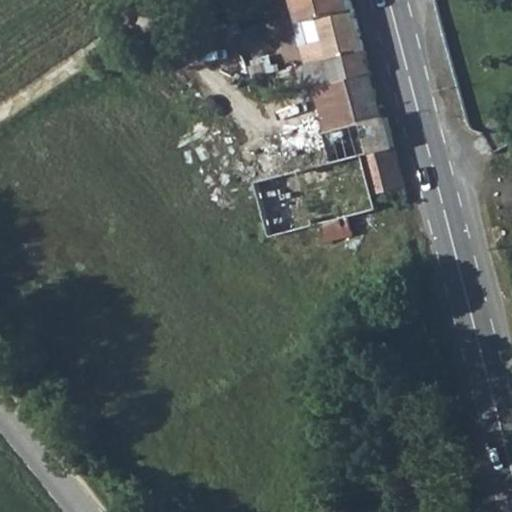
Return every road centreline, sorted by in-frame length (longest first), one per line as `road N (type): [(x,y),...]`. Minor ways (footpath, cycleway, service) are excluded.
road 1 (primary): [(388,0),(511,475)]
road 2 (residential): [(0,409),(83,511)]
